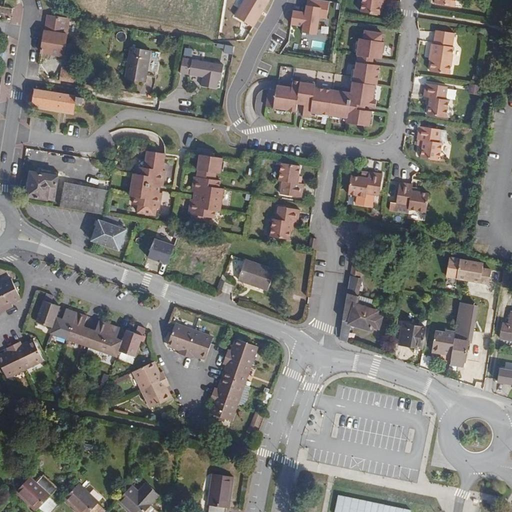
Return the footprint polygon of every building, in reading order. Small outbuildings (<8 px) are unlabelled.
[(270,0),(243,0),(235,15),(255,26),(270,0)] [(309,0),(308,12),(295,10),(293,24),(304,26),(303,31),(319,34),(322,18),(328,19),(331,0),(309,0)] [(381,4),(381,0),(362,0),(361,11),(379,14),(381,4)] [(63,55),(70,17),(55,15),(48,14),(42,56),(45,56),(45,52),(63,55)] [(374,98),(376,84),(377,84),(381,64),(373,63),(374,57),(382,58),(384,41),(381,40),(383,32),(365,29),(364,38),(360,37),(357,54),(359,54),(356,68),(355,67),(352,91),(315,85),(316,83),(301,81),(301,80),(293,78),(292,86),(278,84),(277,89),(269,87),(266,105),(288,109),(288,110),(297,111),(298,102),(305,103),(303,114),(311,116),(312,111),(348,117),(347,121),(370,125),(372,110),(365,108),(366,104),(376,106),(377,99),(374,98)] [(450,74),(454,47),(453,47),(455,33),(435,30),(433,44),(432,44),(430,54),(433,55),(432,61),(431,71),(450,74)] [(156,76),(160,51),(132,47),(126,77),(145,80),(146,74),(156,76)] [(221,78),(224,64),(183,57),(180,72),(203,75),(201,84),(217,87),(218,78),(221,78)] [(74,73),(75,70),(60,67),(58,79),(73,81),(74,73)] [(448,117),(450,99),(447,99),(449,86),(427,83),(425,96),(428,97),(432,97),(431,105),(429,114),(448,117)] [(84,105),(85,97),(37,88),(34,103),(74,110),(75,103),(84,105)] [(442,160),(445,142),(441,142),(443,129),(421,126),(419,139),(423,140),(426,140),(425,148),(424,157),(442,160)] [(222,209),(226,187),(221,186),(222,178),(217,178),(218,171),(221,172),(224,155),(215,154),(216,151),(202,149),(199,168),(198,175),(196,175),(193,190),(196,191),(195,197),(193,197),(190,212),(193,213),(192,220),(210,222),(212,215),(217,216),(218,209),(222,209)] [(161,191),(162,184),(164,185),(167,170),(163,170),(166,153),(159,151),(148,150),(146,166),(140,166),(139,173),(135,172),(131,195),(136,196),(135,203),(141,204),(139,211),(157,214),(159,206),(161,207),(164,192),(161,191)] [(300,175),(301,165),(283,161),(280,179),(283,179),(281,193),(303,196),(305,183),(302,182),(298,182),(300,175)] [(58,185),(60,172),(45,169),(44,173),(31,170),(29,179),(26,178),(25,186),(28,187),(27,196),(55,200),(57,185),(58,185)] [(380,197),(384,175),(370,173),(369,177),(369,180),(362,179),(352,178),(350,196),(358,197),(357,206),(374,208),(376,196),(380,197)] [(108,215),(111,191),(67,183),(63,201),(63,207),(72,208),(108,215)] [(427,213),(429,195),(420,193),(412,192),(413,188),(413,185),(400,183),(397,205),(409,207),(409,210),(427,213)] [(298,222),(301,209),(279,205),(277,217),(274,217),(271,234),(289,238),(291,227),(292,221),(295,221),(298,222)] [(104,215),(103,219),(100,218),(98,224),(92,240),(120,250),(128,228),(117,224),(120,218),(104,215)] [(175,246),(155,239),(149,256),(169,263),(175,246)] [(365,247),(356,245),(351,276),(359,278),(365,247)] [(269,289),(276,270),(246,259),(239,279),(269,289)] [(488,284),(490,270),(482,269),(483,264),(460,260),(457,278),(488,284)] [(509,287),(511,273),(504,271),(501,285),(509,287)] [(17,296),(7,276),(0,279),(0,308),(12,303),(11,298),(17,296)] [(359,278),(351,276),(350,286),(348,293),(348,294),(347,302),(344,320),(351,322),(373,328),(374,324),(379,326),(382,318),(377,316),(378,312),(370,309),(373,299),(362,296),(359,295),(363,279),(359,278)] [(466,361),(477,296),(462,293),(462,294),(460,309),(456,334),(453,352),(452,355),(452,358),(466,361)] [(120,329),(108,325),(97,320),(93,331),(83,327),(87,317),(64,309),(60,319),(55,317),(59,307),(50,304),(52,298),(44,295),(33,326),(50,332),(49,337),(86,350),(98,354),(115,360),(117,354),(121,355),(132,360),(134,360),(144,330),(136,328),(134,334),(125,331),(121,341),(116,339),(120,329)] [(511,340),(511,314),(509,314),(508,325),(503,324),(501,338),(511,340)] [(347,341),(351,322),(344,320),(341,339),(347,341)] [(424,348),(427,327),(404,323),(400,344),(424,348)] [(193,331),(174,324),(166,346),(177,350),(175,355),(183,358),(193,331)] [(213,338),(193,331),(183,358),(191,361),(193,356),(204,360),(213,338)] [(453,352),(456,334),(445,331),(445,334),(435,332),(432,352),(443,354),(443,350),(453,352)] [(225,368),(218,389),(214,387),(209,403),(212,404),(210,414),(232,422),(238,404),(246,382),(257,349),(234,340),(231,351),(228,349),(226,350),(227,351),(221,366),(225,368)] [(42,363),(32,343),(22,348),(19,343),(4,350),(7,355),(0,358),(0,367),(6,381),(42,363)] [(96,360),(98,354),(86,350),(85,356),(96,360)] [(132,360),(121,355),(118,361),(130,365),(132,360)] [(169,389),(161,371),(156,373),(152,364),(131,373),(150,411),(171,402),(165,390),(169,389)] [(511,370),(500,369),(498,382),(511,384),(511,370)] [(103,392),(109,376),(104,374),(101,382),(100,387),(102,388),(101,391),(103,392)] [(126,378),(111,385),(113,389),(128,382),(126,378)] [(252,388),(249,388),(251,383),(246,382),(238,404),(245,407),(252,388)] [(271,395),(266,393),(263,403),(268,405),(271,395)] [(253,434),(261,414),(255,412),(248,432),(253,434)] [(231,506),(235,476),(214,473),(210,502),(211,502),(209,511),(226,511),(227,505),(231,506)] [(50,507),(44,501),(46,498),(51,493),(36,480),(31,486),(25,480),(9,497),(26,511),(50,511),(53,510),(50,507)] [(137,497),(145,487),(140,483),(132,493),(137,497)] [(148,511),(145,509),(155,496),(145,487),(137,497),(132,493),(125,487),(112,504),(121,511),(148,511)] [(97,511),(92,507),(94,506),(73,488),(58,504),(68,511),(97,511)] [(412,511),(413,509),(340,496),(336,511),(412,511)]
